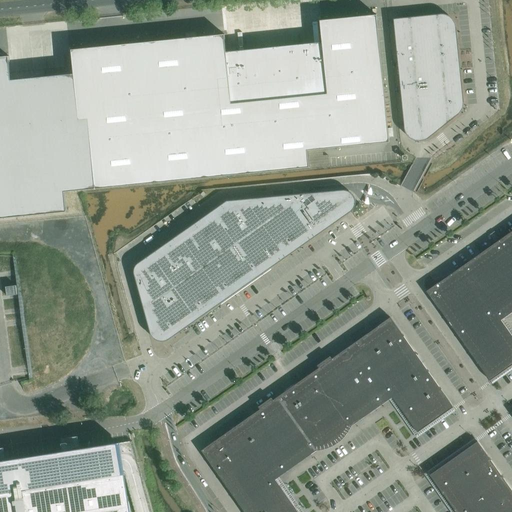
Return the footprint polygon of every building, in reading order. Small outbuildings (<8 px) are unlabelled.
[(436,15),(393,19),(404,126),(404,129),(405,131),(406,133),(408,135),(409,137),(411,139),(413,140),(416,141),(418,141),(421,141),(423,141),(425,140),(428,139),(459,114),(460,112),(462,110),(463,108),(463,105),(463,102),(456,27),(455,25),(455,22),(453,20),(452,18),(450,17),(447,15),(445,15),(443,14),(440,14),(436,15)] [(389,142),(376,15),(320,21),(322,42),(226,52),(224,34),(71,50),(74,74),(56,76),(11,80),(9,56),(0,56),(0,218),(67,212),(65,192),(83,190),(95,189),(309,167),(308,150),(389,142)] [(328,191),(293,195),(320,233),(351,212),(353,210),(354,208),(355,206),(355,204),(356,202),(355,200),(355,198),(354,196),(352,194),(351,192),(349,191),(347,191),(344,190),(342,190),(328,192),(328,191)] [(320,233),(293,195),(226,201),(273,267),(320,233)] [(246,286),(273,267),(226,201),(200,220),(246,286)] [(219,304),(246,286),(200,220),(173,238),(217,301),(219,304)] [(511,231),(427,291),(486,374),(496,376),(511,364),(511,335),(501,320),(511,311),(511,231)] [(494,231),(489,235),(494,241),(499,238),(494,231)] [(193,323),(219,304),(217,301),(173,238),(147,257),(193,323)] [(170,339),(193,323),(147,257),(138,263),(137,264),(136,266),(135,267),(134,269),(134,271),(134,272),(134,274),(150,332),(151,334),(152,336),(153,338),(155,339),(157,340),(159,341),(161,341),(164,341),(166,341),(168,340),(170,339)] [(31,261),(18,263),(32,374),(50,372),(42,313),(38,313),(31,268),(32,268),(31,261)] [(21,291),(20,282),(9,283),(11,292),(21,291)] [(314,446),(348,422),(351,426),(392,397),(417,432),(453,407),(390,318),(332,359),(330,356),(317,365),(319,368),(273,400),(271,398),(258,407),(260,409),(201,450),(244,511),(298,511),(275,479),(317,450),(314,446)] [(301,377),(298,372),(292,377),(295,381),(301,377)] [(0,511),(130,511),(124,469),(131,496),(146,492),(143,482),(138,463),(132,442),(132,441),(119,443),(119,442),(0,460),(0,511)] [(511,511),(511,490),(477,441),(430,475),(456,511),(511,511)]
